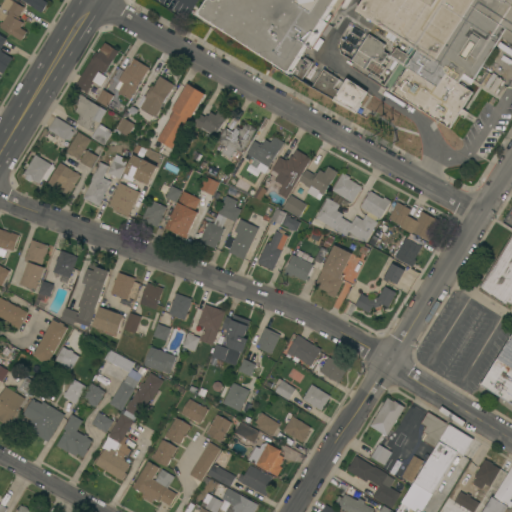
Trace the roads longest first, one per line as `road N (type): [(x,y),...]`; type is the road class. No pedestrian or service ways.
road 1 (tertiary): [(0,195),(312,315),(511,435)]
road 2 (residential): [(91,4),(479,215)]
road 3 (residential): [(511,163),(293,511)]
road 4 (tertiary): [(91,4),(0,151)]
